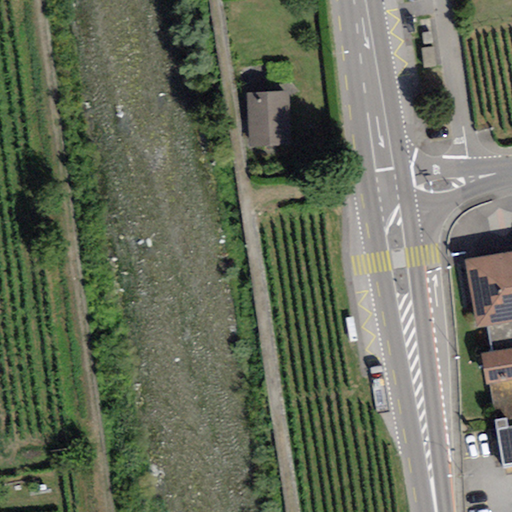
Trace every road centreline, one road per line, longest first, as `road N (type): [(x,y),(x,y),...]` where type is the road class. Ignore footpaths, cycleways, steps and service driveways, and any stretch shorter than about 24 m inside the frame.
road 1 (track): [(294,511),(214,0)]
road 2 (secondary): [(384,189),(433,511)]
road 3 (secondary): [(358,0),(384,189)]
road 4 (residential): [(469,180),(444,0)]
road 5 (track): [(246,197),(384,189)]
